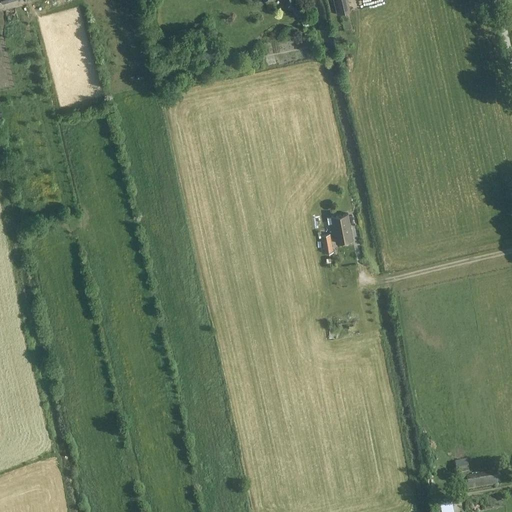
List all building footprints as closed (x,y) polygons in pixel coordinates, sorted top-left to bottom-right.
[(333,0),(337,14),(347,12),(344,0),(333,0)] [(305,7),(298,8),(300,21),(308,19),(305,7)] [(348,214),(331,217),(336,243),(353,240),(348,214)] [(329,234),(321,235),(324,254),(333,252),(329,234)] [(332,341),(354,334),(352,326),(350,326),(349,325),(347,325),(346,322),(336,325),(338,330),(329,333),(332,341)] [(469,472),(467,461),(455,463),(457,474),(469,472)] [(465,477),(468,491),(497,486),(495,472),(465,477)]
